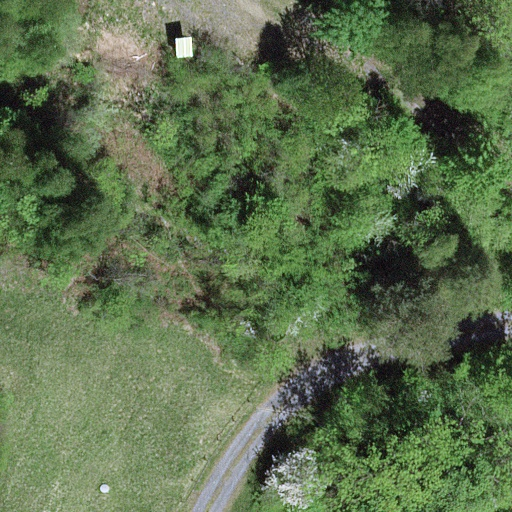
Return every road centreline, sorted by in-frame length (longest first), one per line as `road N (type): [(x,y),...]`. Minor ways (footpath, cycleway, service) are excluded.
road 1 (track): [(213,511),(257,438),(297,393),(348,360),(511,320)]
road 2 (track): [(511,171),(252,0)]
